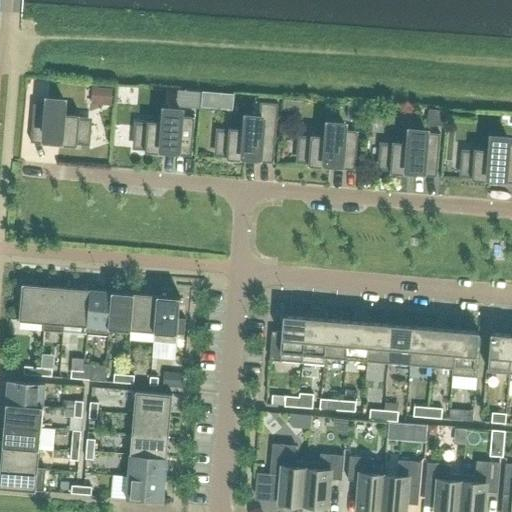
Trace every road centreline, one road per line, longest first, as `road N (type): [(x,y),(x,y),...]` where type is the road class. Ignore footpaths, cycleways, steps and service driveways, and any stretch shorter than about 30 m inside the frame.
road 1 (residential): [(511,296),(238,272)]
road 2 (residential): [(245,187),(511,211)]
road 3 (residential): [(238,272),(220,511)]
road 4 (residential): [(24,169),(245,187)]
